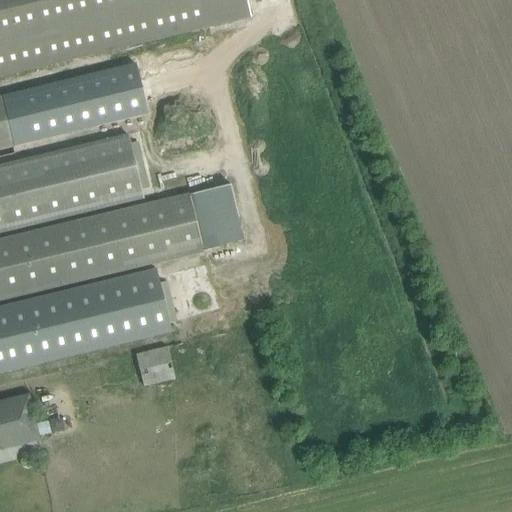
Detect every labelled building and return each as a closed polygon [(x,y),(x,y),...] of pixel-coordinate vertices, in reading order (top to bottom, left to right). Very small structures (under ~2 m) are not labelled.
[(246,0),(0,0),(0,77),(251,17),(246,0)] [(0,97),(0,150),(15,147),(3,97),(0,97)] [(0,300),(245,242),(231,184),(0,239),(0,225),(141,191),(130,144),(0,175),(0,300)] [(157,269),(0,307),(0,373),(172,332),(157,269)] [(136,357),(143,385),(174,377),(168,349),(136,357)] [(0,450),(40,441),(29,394),(0,401),(0,450)]
